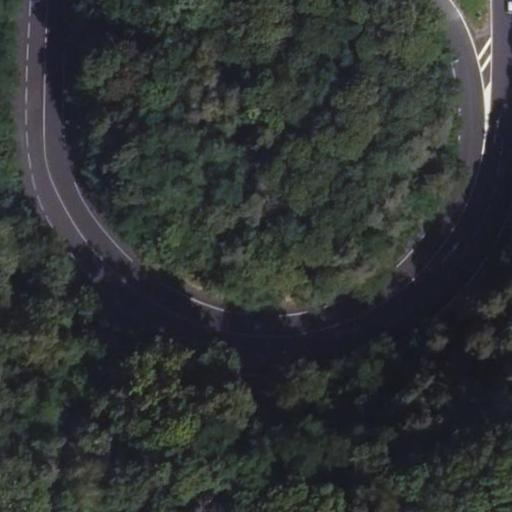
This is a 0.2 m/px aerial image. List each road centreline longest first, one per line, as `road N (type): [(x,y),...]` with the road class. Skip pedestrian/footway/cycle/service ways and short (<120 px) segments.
road 1 (secondary): [(44,0),(37,92),(44,172),(70,229),(110,275),(175,316),(247,335),(324,330),(388,303),(450,244)]
road 2 (secondary): [(450,244),(496,189),(508,141),(506,0)]
road 3 (secondary): [(436,0),(463,53),(468,87),(470,144),(450,244)]
